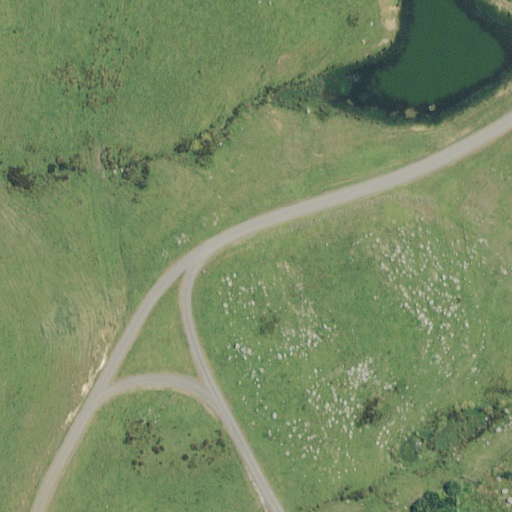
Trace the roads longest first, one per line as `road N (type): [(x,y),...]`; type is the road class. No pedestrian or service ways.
road 1 (unclassified): [(36,511),(51,458),(160,278),(464,141),(511,109)]
road 2 (track): [(279,511),(179,268)]
road 3 (track): [(86,400),(154,381),(235,415)]
